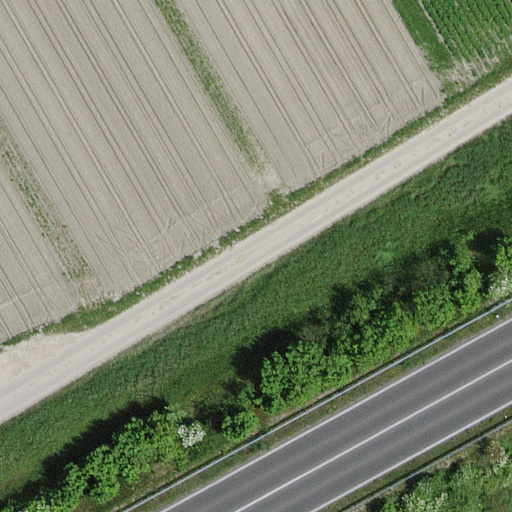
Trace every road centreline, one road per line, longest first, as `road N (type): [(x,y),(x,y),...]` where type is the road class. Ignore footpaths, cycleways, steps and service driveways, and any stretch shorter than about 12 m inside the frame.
road 1 (track): [(511,96),(0,407)]
road 2 (secondary): [(238,511),(511,361)]
